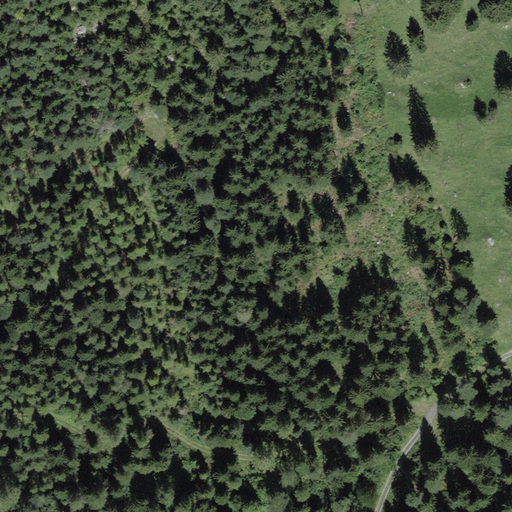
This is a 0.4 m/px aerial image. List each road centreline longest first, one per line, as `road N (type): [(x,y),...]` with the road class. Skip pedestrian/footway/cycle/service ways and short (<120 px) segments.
road 1 (track): [(0,321),(12,308),(49,297),(93,215),(135,158),(164,135),(164,123),(148,121),(54,174),(10,217),(0,216)]
road 2 (track): [(436,410),(417,408),(378,431),(263,459),(207,452),(149,421),(107,442),(53,419),(0,412)]
road 3 (track): [(376,511),(426,420),(511,352)]
